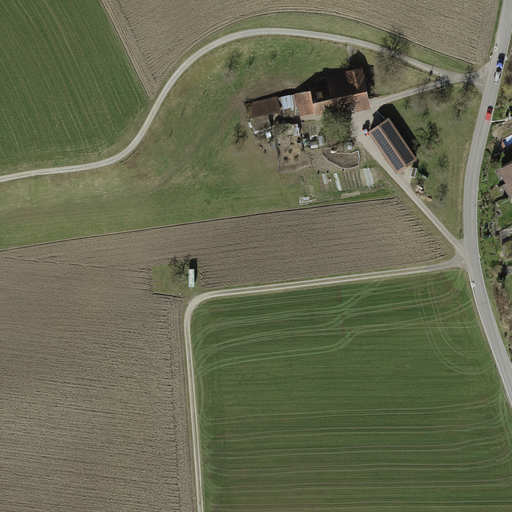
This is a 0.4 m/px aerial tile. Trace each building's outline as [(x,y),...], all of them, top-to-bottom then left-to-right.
[(331,86),(298,93),(303,116),(336,109),(337,115),(372,107),(364,69),(329,77),(331,86)] [(282,96),(284,108),(295,107),(293,95),(282,96)] [(273,101),(247,107),(250,120),(253,119),(256,133),(273,129),(270,115),(284,112),(282,103),(273,105),(273,101)] [(370,131),(399,173),(419,159),(391,117),(370,131)] [(511,162),(500,169),(508,183),(511,180),(511,162)]
